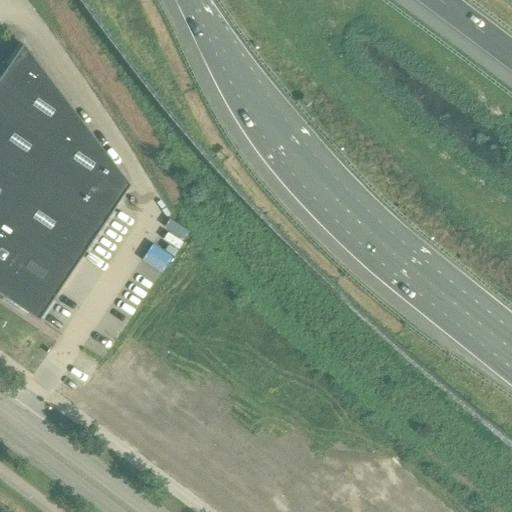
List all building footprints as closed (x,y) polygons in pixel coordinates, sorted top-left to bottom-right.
[(21,44),(0,75),(0,102),(57,141),(75,115),(21,44)] [(0,102),(0,160),(30,181),(57,141),(0,102)] [(75,115),(57,141),(30,181),(100,228),(128,186),(75,115)] [(0,160),(0,225),(30,181),(0,160)] [(30,181),(0,225),(0,228),(68,274),(100,228),(30,181)] [(0,228),(0,295),(37,321),(68,274),(0,228)]
